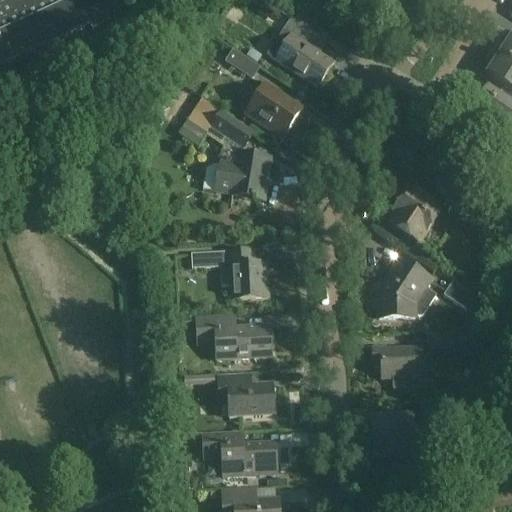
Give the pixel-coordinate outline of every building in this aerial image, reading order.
[(9,0),(0,4),(0,67),(88,28),(90,32),(120,19),(111,0),(9,0)] [(266,56),(274,62),(316,89),(332,63),(311,49),(319,38),(290,19),(266,56)] [(500,43),(494,53),(511,65),(511,39),(507,48),(500,43)] [(254,80),(261,70),(234,52),(227,62),(254,80)] [(494,67),(487,77),(508,91),(501,102),(511,108),(511,65),(494,53),(487,63),(494,67)] [(173,101),(179,90),(167,84),(161,95),(173,101)] [(247,113),(284,138),(301,113),(264,88),(247,113)] [(480,88),(466,108),(506,134),(507,133),(511,125),(511,108),(501,102),(480,88)] [(207,137),(212,129),(240,149),(243,151),(253,135),(221,114),(220,114),(201,102),(187,123),(207,137)] [(500,144),(511,151),(511,135),(507,133),(506,134),(500,144)] [(237,167),(219,164),(219,167),(214,166),(206,170),(203,191),(215,192),(214,194),(261,202),(268,161),(238,156),(237,167)] [(396,208),(399,211),(388,228),(419,246),(442,210),(409,189),(396,208)] [(266,300),(265,266),(253,267),(252,253),(191,256),(191,270),(220,269),(221,285),(230,284),(231,302),(266,300)] [(413,319),(420,318),(434,298),(423,291),(429,283),(399,263),(377,297),(376,321),(413,320),(413,319)] [(453,283),(444,297),(473,316),(482,303),(453,283)] [(215,347),(216,364),(270,361),(268,331),(235,333),(234,320),(196,322),(197,348),(215,347)] [(453,349),(453,334),(426,335),(426,350),(453,349)] [(420,361),(419,351),(384,352),(384,350),(371,351),(372,370),(380,370),(380,383),(391,382),(392,392),(402,391),(402,382),(417,381),(417,383),(429,383),(427,361),(420,361)] [(227,405),(228,421),(272,419),(271,390),(249,391),(249,378),(217,379),(218,405),(227,405)] [(453,403),(421,404),(422,420),(454,418),(453,403)] [(374,460),(400,458),(407,465),(430,449),(422,435),(412,436),(411,418),(372,420),(374,460)] [(221,462),(221,480),(276,477),(274,448),(242,449),(242,435),(201,437),(203,463),(221,462)] [(277,511),(277,505),(255,506),(254,491),(221,493),(222,511),(277,511)]
